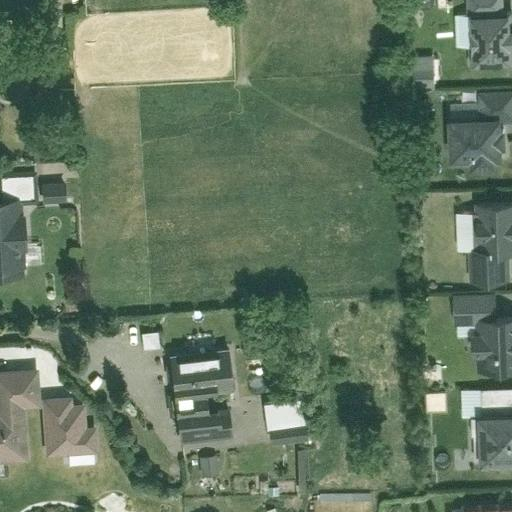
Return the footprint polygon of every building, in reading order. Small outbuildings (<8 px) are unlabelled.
[(471,0),(472,12),(506,10),(505,0),(471,0)] [(471,12),(473,62),(511,60),(511,15),(511,10),(506,10),(472,12),(471,12)] [(15,48),(15,65),(31,66),(32,49),(15,48)] [(410,52),(410,85),(432,85),(432,51),(410,52)] [(511,85),(482,87),(482,110),(503,109),(511,108),(511,85)] [(482,110),(450,111),(452,155),(472,154),(472,161),(498,160),(498,153),(505,153),(503,109),(482,110)] [(0,167),(0,194),(22,193),(36,192),(34,166),(0,167)] [(65,177),(43,178),(43,196),(66,195),(65,177)] [(0,271),(25,270),(22,193),(0,194),(0,271)] [(509,247),(511,246),(511,194),(477,196),(479,248),(509,247)] [(510,275),(509,247),(479,248),(469,248),(470,276),(510,275)] [(479,312),(499,311),(498,287),(455,289),(456,313),(479,312)] [(481,365),(511,363),(511,310),(499,311),(479,312),(481,365)] [(175,390),(234,384),(230,344),(170,350),(175,390)] [(0,458),(29,457),(26,401),(42,400),(40,363),(0,364),(0,458)] [(511,381),(484,383),(485,407),(511,405),(511,381)] [(178,408),(182,438),(222,433),(218,403),(178,408)] [(481,407),(483,458),(511,457),(511,405),(485,407),(481,407)] [(270,424),(272,438),(308,434),(306,420),(270,424)] [(203,470),(219,469),(217,450),(201,452),(203,470)] [(465,511),(511,511),(511,496),(465,499),(465,511)]
